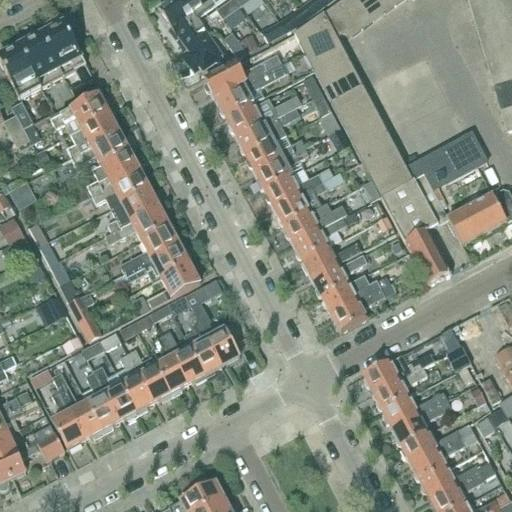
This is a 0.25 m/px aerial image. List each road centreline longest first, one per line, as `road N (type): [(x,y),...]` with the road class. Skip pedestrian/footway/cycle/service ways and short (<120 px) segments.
road 1 (residential): [(311,381),(105,0)]
road 2 (residential): [(311,381),(511,271)]
road 3 (residential): [(62,511),(223,429)]
road 4 (residential): [(383,511),(311,381)]
